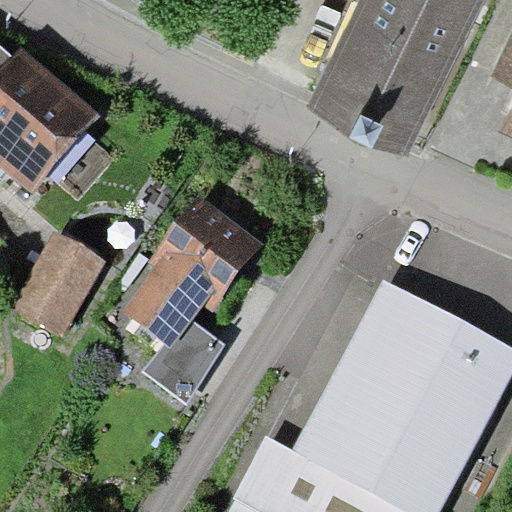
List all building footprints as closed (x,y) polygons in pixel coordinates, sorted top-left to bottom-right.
[(481,0),(362,0),(310,107),(407,153),(481,0)] [(511,10),(485,66),(511,79),(511,85),(496,117),(511,124),(511,10)] [(16,52),(10,59),(0,49),(0,170),(30,196),(96,121),(16,52)] [(162,354),(199,307),(207,314),(257,250),(196,202),(146,265),(152,270),(115,317),(162,354)] [(54,236),(11,311),(60,340),(104,265),(54,236)] [(435,511),(511,370),(511,349),(382,279),(289,450),(265,437),(231,498),(255,511),(435,511)]
